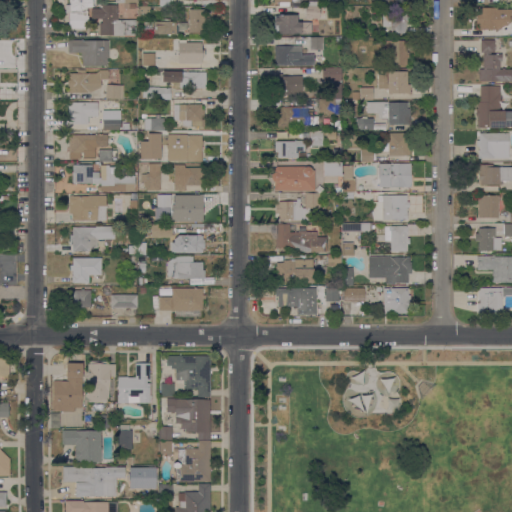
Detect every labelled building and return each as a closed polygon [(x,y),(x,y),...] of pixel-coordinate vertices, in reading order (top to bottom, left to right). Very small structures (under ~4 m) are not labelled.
[(69,0),(92,0),(92,5),(94,5),(94,7),(87,7),(87,16),(88,16),(87,29),(69,28),(69,15),(65,15),(65,5),(69,5),(69,0)] [(318,19),(305,19),(305,1),(318,1),(318,19)] [(99,35),(99,23),(101,23),(101,19),(91,19),(91,9),(101,9),(101,6),(117,6),(117,20),(136,20),(135,35),(99,35)] [(150,13),(140,13),(140,17),(137,17),(137,6),(150,6),(150,13)] [(497,8),(496,30),(479,30),(479,23),(476,23),(476,15),(479,15),(479,8),(497,8)] [(187,31),(187,25),(188,25),(188,9),(204,9),(204,32),(194,32),(194,34),(191,34),(191,32),(188,32),(188,31),(187,31)] [(393,33),(393,27),(389,27),(389,18),(394,18),(394,11),(406,11),(406,17),(408,17),(408,22),(406,22),(406,33),(393,33)] [(275,34),(274,15),(297,15),(297,22),(310,22),(311,34),(275,34)] [(144,22),(176,22),(176,34),(154,34),(154,33),(151,33),(152,37),(145,37),(144,22)] [(323,50),(309,50),(309,37),(323,37),(323,50)] [(82,66),(82,53),(68,53),(68,40),(108,41),(108,58),(107,58),(107,66),(105,66),(105,67),(102,67),(102,66),(82,66)] [(511,81),(478,81),(478,69),(482,69),(482,53),(480,53),(480,40),(493,40),(493,46),(495,46),(495,51),(494,51),(494,54),(490,54),(501,54),(501,61),(499,61),(499,69),(501,69),(501,68),(504,68),(504,69),(511,69),(511,81)] [(406,41),(406,52),(408,52),(408,58),(406,58),(406,66),(389,65),(389,55),(383,54),(383,41),(406,41)] [(200,42),(201,50),(203,50),(204,57),(201,57),(201,63),(178,64),(177,43),(200,42)] [(274,46),(301,46),(301,54),(313,54),(313,66),(274,66),(274,46)] [(153,66),(141,66),(142,53),(154,53),(153,66)] [(340,70),(340,79),(340,84),(340,91),(330,91),(331,83),(334,84),(334,80),(325,80),(325,69),(340,70)] [(107,80),(101,80),(101,87),(89,93),(69,93),(69,86),(67,86),(67,80),(69,80),(69,74),(77,73),(77,70),(85,70),(85,74),(95,74),(99,70),(107,70),(118,70),(117,85),(122,85),(122,86),(122,100),(105,99),(106,86),(107,86),(107,80)] [(206,72),(205,88),(179,88),(179,82),(162,82),(162,71),(206,72)] [(387,94),(387,89),(378,89),(378,75),(382,75),(382,72),(407,72),(407,85),(410,85),(410,94),(387,94)] [(301,96),(273,96),(273,77),(277,77),(277,74),(282,74),(282,76),(290,76),(290,75),(301,76),(301,96)] [(511,127),(504,127),(504,128),(477,128),(477,116),(475,116),(475,110),(477,110),(477,102),(479,102),(479,86),(499,86),(499,100),(501,100),(501,103),(499,103),(499,111),(511,111),(511,127)] [(159,87),(159,88),(170,88),(170,100),(159,100),(159,99),(145,99),(145,97),(142,97),(142,89),(146,89),(146,87),(159,87)] [(372,88),(372,100),(360,100),(360,88),(372,88)] [(340,114),(318,114),(318,100),(340,100),(340,114)] [(410,103),(410,125),(387,124),(387,118),(378,118),(378,113),(366,113),(366,102),(410,103)] [(68,103),(97,103),(97,116),(88,116),(88,118),(85,118),(85,124),(68,124),(68,103)] [(201,105),(201,110),(204,110),(204,115),(201,115),(201,119),(204,119),(204,126),(182,126),(182,120),(177,120),(177,119),(173,119),(173,105),(201,105)] [(277,127),(277,113),(280,113),(280,107),(303,107),(303,115),(308,115),(308,127),(277,127)] [(120,111),(120,130),(102,130),(102,119),(108,111),(120,111)] [(164,130),(144,130),(144,119),(150,119),(150,118),(155,118),(155,115),(160,115),(160,118),(164,118),(164,130)] [(372,118),(373,130),(356,130),(356,118),(372,118)] [(322,132),(322,146),(311,146),(311,141),(310,141),(309,132),(322,132)] [(410,133),(410,156),(388,156),(388,151),(379,151),(379,142),(387,142),(387,133),(410,133)] [(508,133),(508,150),(495,150),(495,158),(477,158),(477,150),(478,150),(478,146),(476,146),(476,141),(478,141),(478,133),(508,133)] [(95,148),(95,159),(83,159),(83,153),(80,153),(80,159),(68,159),(69,135),(94,135),(94,134),(107,134),(106,147),(98,147),(95,148)] [(167,135),(186,135),(186,137),(202,137),(201,162),(186,162),(186,161),(167,161),(167,135)] [(294,141),(304,141),(304,151),(295,151),(295,152),(297,152),(297,158),(277,158),(277,152),(274,152),(274,141),(294,141)] [(360,149),(373,149),(373,162),(360,161),(360,149)] [(112,150),(112,162),(98,161),(99,150),(112,150)] [(339,162),(340,176),(321,176),(321,162),(339,162)] [(410,186),(389,186),(389,187),(378,188),(378,184),(376,184),(376,167),(377,167),(377,164),(381,164),(381,162),(386,162),(386,164),(410,164),(410,186)] [(160,164),(159,190),(146,190),(146,181),(141,181),(141,174),(146,174),(146,173),(148,173),(148,164),(160,164)] [(511,167),(511,181),(501,181),(501,185),(477,185),(478,173),(476,173),(477,164),(493,165),(493,167),(511,167)] [(100,191),(100,184),(72,184),(72,165),(92,165),(92,172),(99,172),(99,178),(100,178),(100,165),(109,165),(109,167),(115,167),(115,175),(114,175),(114,176),(134,175),(134,192),(100,191)] [(173,165),(184,165),(184,168),(201,168),(201,171),(204,171),(204,175),(201,175),(201,185),(185,185),(185,191),(174,191),(173,165)] [(272,180),(271,179),(270,178),(270,176),(270,175),(271,174),(272,173),(273,172),(273,170),(276,166),(313,166),(313,191),(273,191),(273,181),(272,180)] [(342,192),(341,192),(341,179),(342,179),(342,167),(347,167),(347,173),(349,173),(349,179),(354,179),(354,192),(353,192),(353,193),(342,193),(342,192)] [(300,201),(300,207),(301,207),(301,208),(305,208),(305,194),(321,193),(321,209),(309,209),(309,220),(292,220),(292,219),(279,219),(279,214),(275,214),(275,204),(278,204),(278,202),(300,201)] [(170,216),(157,216),(157,195),(170,195),(170,208),(170,216)] [(406,195),(406,202),(409,202),(409,208),(406,208),(406,212),(407,212),(407,220),(372,220),(372,202),(377,202),(377,196),(382,196),(382,195),(406,195)] [(106,196),(106,220),(72,221),(72,210),(69,210),(69,196),(106,196)] [(477,196),(498,196),(498,218),(477,218),(477,196)] [(198,206),(202,206),(202,221),(181,221),(181,222),(167,222),(167,217),(172,217),(172,209),(173,206),(198,206)] [(371,225),(374,225),(374,229),(371,229),(371,232),(341,232),(341,223),(371,223),(371,225)] [(511,236),(503,236),(503,224),(511,224),(511,236)] [(171,236),(150,237),(150,225),(171,225),(171,235),(171,236)] [(289,232),(297,232),(297,231),(298,231),(298,228),(305,228),(305,231),(305,232),(316,232),(316,238),(325,237),(325,252),(305,252),(294,248),(275,248),(275,239),(273,239),(269,233),(269,225),(289,225),(289,232)] [(407,226),(407,231),(407,234),(407,238),(409,238),(409,244),(407,244),(407,252),(390,251),(390,242),(384,242),(384,227),(390,227),(390,226),(407,226)] [(97,248),(90,248),(90,251),(87,251),(87,252),(85,252),(85,251),(72,251),(72,240),(69,240),(69,235),(72,235),(72,227),(113,227),(113,239),(97,239),(97,248)] [(479,235),(479,228),(495,228),(495,233),(493,233),(493,236),(492,236),(492,238),(499,238),(499,250),(493,250),(493,251),(478,251),(479,239),(477,239),(477,236),(479,235)] [(202,235),(202,239),(204,239),(204,249),(202,249),(202,252),(173,253),(173,252),(170,252),(170,242),(173,242),(173,240),(178,235),(202,235)] [(353,243),(353,255),(341,255),(341,243),(353,243)] [(135,254),(128,254),(128,246),(131,246),(131,245),(134,245),(134,246),(136,246),(135,254)] [(0,271),(0,285),(15,285),(14,254),(0,253),(0,271)] [(275,263),(282,263),(282,260),(288,260),(288,255),(293,255),(293,260),(312,260),(313,282),(275,283),(275,263)] [(327,255),(340,255),(340,266),(327,266),(327,255)] [(511,282),(491,282),(491,281),(492,281),(492,276),(491,276),(491,274),(492,274),(492,270),(476,270),(476,256),(494,256),(494,257),(511,256),(511,282)] [(390,257),(409,257),(409,263),(411,263),(411,274),(408,274),(408,282),(394,282),(394,284),(385,284),(385,278),(368,278),(368,257),(390,257)] [(101,258),(101,275),(89,275),(89,283),(71,283),(71,275),(72,275),(72,271),(69,271),(69,265),(72,265),(72,258),(101,258)] [(202,262),(202,270),(204,270),(204,278),(187,278),(187,279),(177,279),(177,276),(167,276),(167,262),(202,262)] [(352,285),(341,285),(341,268),(352,268),(352,285)] [(504,297),(502,297),(501,307),(502,307),(505,309),(505,314),(478,314),(478,312),(476,312),(476,304),(478,304),(478,300),(477,288),(501,288),(511,287),(511,295),(506,295),(504,297)] [(171,288),(202,288),(202,295),(205,295),(205,299),(202,299),(202,310),(199,310),(199,317),(175,317),(175,310),(159,311),(159,297),(171,297),(171,288)] [(315,288),(315,315),(296,315),(296,309),(302,309),(302,306),(277,306),(277,296),(275,296),(274,288),(315,288)] [(324,301),(325,288),(339,289),(338,302),(324,301)] [(343,288),(364,288),(364,302),(343,301),(343,288)] [(407,288),(408,295),(410,295),(410,313),(383,313),(383,288),(407,288)] [(90,290),(90,308),(72,307),(72,290),(81,290),(81,289),(84,289),(84,290),(90,290)] [(137,295),(137,308),(110,308),(110,295),(137,295)] [(209,356),(210,397),(197,397),(197,389),(183,389),(183,380),(175,380),(175,369),(170,369),(170,366),(165,366),(166,356),(209,356)] [(0,358),(9,358),(9,376),(0,376),(0,358)] [(115,377),(108,377),(108,399),(106,399),(106,403),(87,402),(87,398),(87,397),(85,397),(85,394),(87,394),(87,364),(89,364),(89,361),(107,361),(107,364),(115,364),(115,377)] [(81,408),(74,408),(74,412),(62,412),(62,411),(52,411),(52,381),(67,381),(67,363),(82,363),(81,408)] [(149,381),(146,381),(146,383),(149,383),(149,403),(139,403),(139,404),(127,404),(127,403),(118,403),(117,377),(127,377),(127,378),(135,377),(135,363),(149,363),(149,381)] [(174,384),(173,397),(160,396),(160,383),(170,384),(174,384)] [(209,439),(197,439),(197,431),(184,431),(184,429),(180,429),(180,424),(174,424),(174,412),(166,412),(166,399),(209,399),(209,439)] [(0,403),(8,403),(8,417),(0,417),(0,403)] [(110,428),(98,428),(98,415),(114,415),(114,428),(115,428),(115,429),(110,429),(110,428)] [(131,449),(117,449),(117,430),(118,430),(118,425),(128,425),(128,430),(131,430),(131,449)] [(171,440),(158,440),(158,426),(171,426),(171,440)] [(100,462),(75,462),(75,445),(61,445),(61,430),(76,430),(76,431),(100,431),(100,462)] [(171,441),(171,454),(158,454),(158,441),(171,441)] [(209,481),(174,481),(174,464),(177,464),(177,449),(183,449),(183,448),(197,448),(197,441),(209,441),(209,481)] [(0,449),(9,460),(9,475),(0,475),(0,449)] [(115,496),(82,496),(82,497),(75,497),(75,488),(75,482),(62,482),(62,467),(82,467),(82,468),(104,468),(104,467),(124,467),(124,478),(115,478),(115,496)] [(171,497),(158,497),(158,485),(171,485),(171,497)] [(209,511),(174,511),(174,507),(177,507),(177,493),(183,493),(183,492),(197,492),(197,485),(209,485),(209,511)] [(83,501),(83,502),(117,502),(117,511),(64,511),(64,501),(83,501)]
